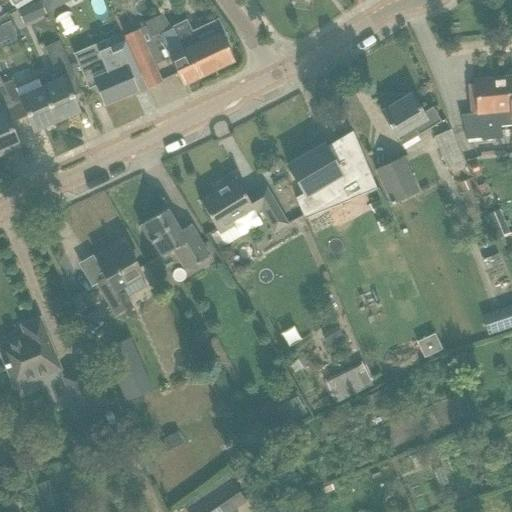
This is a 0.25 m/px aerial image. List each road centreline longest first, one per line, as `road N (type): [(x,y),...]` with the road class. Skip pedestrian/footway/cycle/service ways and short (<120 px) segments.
road 1 (unclassified): [(0,210),(278,76)]
road 2 (unclassified): [(278,76),(419,0)]
